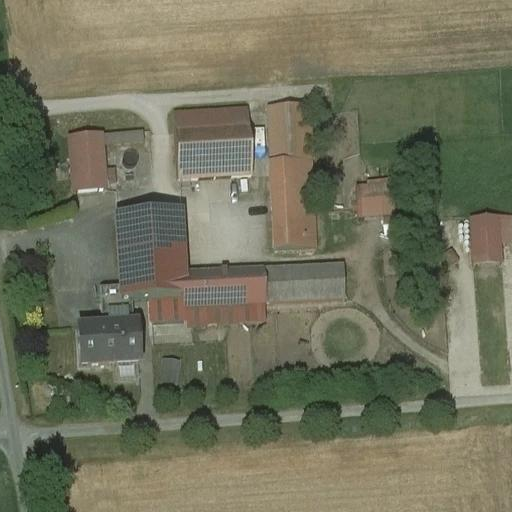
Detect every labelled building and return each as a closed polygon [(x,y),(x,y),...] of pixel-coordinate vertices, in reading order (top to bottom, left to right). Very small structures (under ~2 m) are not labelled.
[(274,255),(317,253),(311,111),(269,113),(274,255)] [(247,113),(172,118),(176,187),(251,182),(247,113)] [(102,140),(66,143),(71,198),(107,195),(102,140)] [(354,190),(357,223),(399,219),(396,186),(354,190)] [(180,214),(117,218),(122,304),(148,303),(150,332),(269,326),(268,307),(346,303),(344,270),(183,279),(180,214)] [(469,224),(471,271),(501,269),(499,222),(469,224)] [(75,336),(77,373),(139,370),(137,332),(75,336)] [(162,364),(159,387),(177,390),(180,367),(162,364)]
